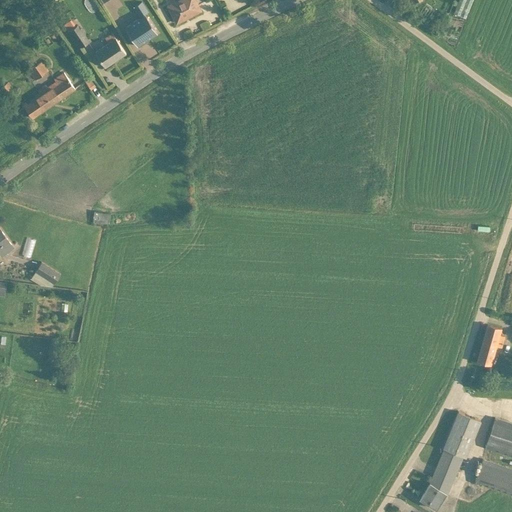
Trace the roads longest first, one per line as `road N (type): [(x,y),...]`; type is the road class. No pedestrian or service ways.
road 1 (tertiary): [(0,178),(144,79),(293,0)]
road 2 (unclassified): [(378,511),(460,371),(511,209)]
road 3 (unclassified): [(511,101),(370,0)]
